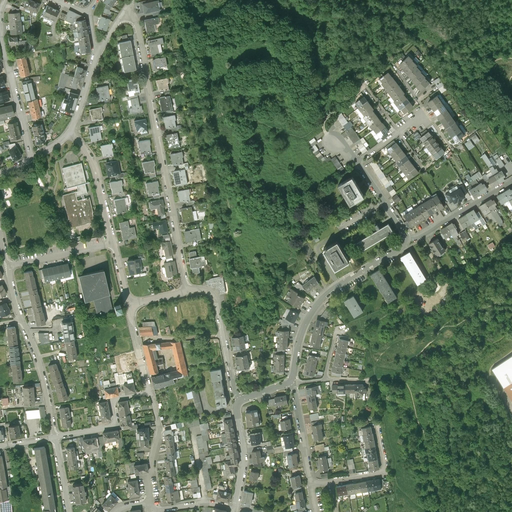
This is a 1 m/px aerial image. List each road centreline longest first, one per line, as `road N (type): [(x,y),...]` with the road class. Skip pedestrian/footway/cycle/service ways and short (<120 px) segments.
road 1 (residential): [(186,290),(136,23),(122,8)]
road 2 (residential): [(292,380),(311,309),(328,290),(406,244)]
road 3 (residential): [(8,265),(53,436)]
road 4 (residential): [(186,290),(207,290),(219,307),(236,403)]
road 5 (residential): [(150,391),(113,400),(114,424),(53,436)]
road 6 (residential): [(0,37),(31,156)]
road 7 (residential): [(406,244),(511,181)]
road 8 (residential): [(112,242),(91,161),(69,131)]
